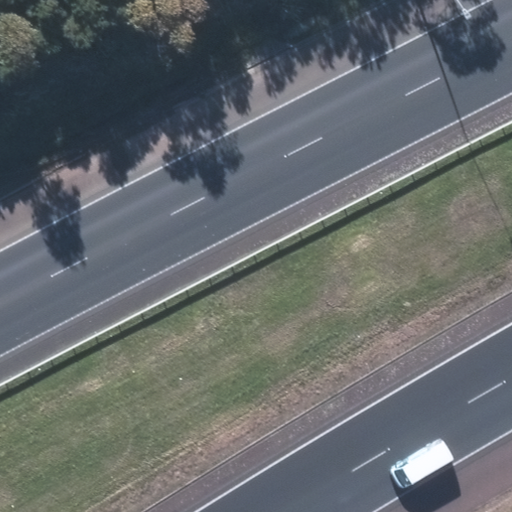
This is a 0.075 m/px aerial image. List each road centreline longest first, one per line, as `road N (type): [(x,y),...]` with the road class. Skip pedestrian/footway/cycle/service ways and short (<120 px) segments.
road 1 (motorway): [(0,290),(511,29)]
road 2 (motorway): [(511,369),(288,511)]
